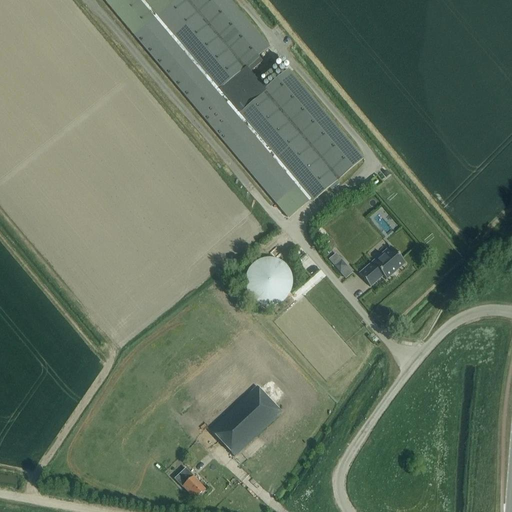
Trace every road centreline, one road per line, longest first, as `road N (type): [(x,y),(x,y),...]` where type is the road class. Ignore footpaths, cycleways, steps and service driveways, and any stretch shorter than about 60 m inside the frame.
road 1 (unknown): [(41,511),(39,472),(112,359),(0,219)]
road 2 (unclassified): [(349,511),(337,485),(342,462),(427,340),(478,308),(511,312)]
